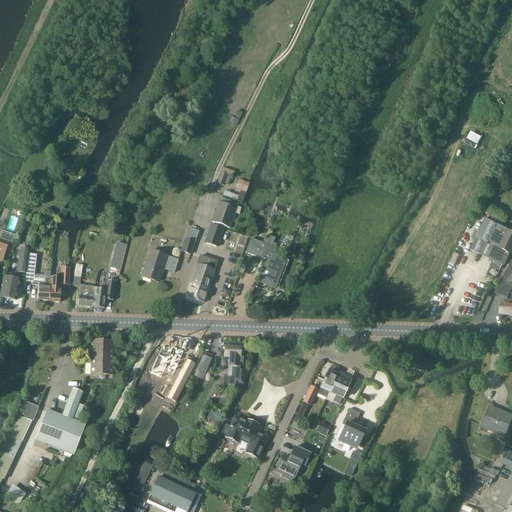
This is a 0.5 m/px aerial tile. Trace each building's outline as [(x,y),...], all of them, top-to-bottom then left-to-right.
[(201,100),(199,105),(206,109),(209,104),(206,103),(201,100)] [(235,128),(239,121),(234,118),(231,126),(235,128)] [(467,140),(478,145),(482,138),(471,132),(467,140)] [(64,170),(69,160),(58,156),(53,166),(64,170)] [(221,174),(218,182),(217,183),(217,184),(224,186),(225,184),(229,185),(232,178),(227,176),(221,174)] [(250,183),(249,183),(239,179),(235,190),(240,192),(239,196),(237,201),(243,203),(244,200),(250,183)] [(227,200),(220,197),(219,202),(212,222),(230,228),(235,213),(239,215),(241,208),(238,207),(239,204),(227,200)] [(68,210),(64,209),(61,208),(57,219),(60,220),(64,221),(68,210)] [(477,238),(471,251),(494,262),(502,265),(503,266),(509,254),(511,247),(511,232),(500,227),(485,220),(477,238)] [(218,247),(223,229),(210,225),(204,243),(218,247)] [(191,255),(199,231),(188,227),(181,252),(191,255)] [(277,246),(273,244),(275,239),(268,236),(265,245),(251,240),(246,254),(259,259),(261,256),(268,258),(259,282),(275,288),(285,260),(273,256),(276,249),(277,246)] [(0,240),(0,248),(1,249),(0,253),(0,260),(6,262),(11,244),(0,240)] [(120,270),(126,246),(116,244),(110,268),(120,270)] [(26,274),(28,255),(29,248),(19,247),(16,273),(26,274)] [(174,273),(178,260),(151,251),(143,277),(158,282),(162,269),(174,273)] [(454,267),(459,256),(454,253),(449,264),(454,267)] [(35,255),(28,255),(26,274),(25,282),(33,283),(33,285),(38,286),(38,295),(36,295),(36,300),(37,300),(37,301),(49,302),(50,277),(51,272),(44,271),(44,275),(34,274),(34,267),(35,255)] [(203,303),(214,270),(217,262),(200,256),(186,297),(203,303)] [(68,284),(69,269),(61,269),(60,278),(50,277),(49,302),(60,302),(61,284),(68,284)] [(4,278),(0,297),(16,300),(20,281),(4,278)] [(95,288),(93,307),(104,309),(105,299),(113,300),(115,282),(108,281),(107,289),(95,288)] [(80,287),(78,306),(93,307),(95,288),(80,286),(80,287)] [(511,300),(509,300),(508,300),(508,304),(506,304),(502,303),(500,315),(511,316),(511,300)] [(112,373),(114,341),(92,340),(91,364),(100,364),(100,373),(112,373)] [(243,367),(243,357),(240,357),(241,347),(225,346),(225,357),(229,357),(228,366),(232,366),(232,376),(227,376),(227,385),(235,385),(236,384),(243,384),(244,370),(239,369),(240,366),(243,367)] [(162,347),(150,374),(161,379),(166,368),(175,372),(184,352),(172,347),(171,351),(162,347)] [(209,363),(201,359),(192,379),(200,383),(209,363)] [(186,360),(166,398),(176,403),(195,365),(186,360)] [(329,372),(318,395),(326,399),(329,392),(337,375),(329,372)] [(337,375),(329,392),(337,396),(334,403),(339,406),(350,382),(337,375)] [(310,406),(317,391),(310,387),(303,403),(310,406)] [(78,422),(83,407),(78,405),(82,393),(73,390),(62,417),(48,411),(37,440),(74,454),(85,425),(78,422)] [(33,423),(39,408),(24,402),(19,417),(33,423)] [(309,408),(303,406),(295,424),(301,426),(309,408)] [(505,436),(511,419),(511,417),(489,408),(482,427),(505,436)] [(345,427),(340,438),(357,447),(364,450),(368,440),(362,437),(365,431),(354,426),(360,414),(349,409),(342,425),(345,427)] [(220,417),(214,414),(211,420),(216,423),(220,417)] [(255,437),(257,434),(254,433),(257,426),(247,421),(246,423),(236,418),(232,426),(231,425),(230,428),(231,429),(227,438),(237,443),(239,439),(251,444),(246,453),(257,458),(265,442),(255,437)] [(320,422),(316,431),(326,436),(330,427),(320,422)] [(8,436),(0,452),(0,484),(2,479),(4,480),(22,442),(19,441),(8,436)] [(303,470),(310,455),(299,450),(294,462),(283,457),(275,472),(293,481),(299,468),(303,470)] [(134,463),(137,456),(127,451),(124,458),(134,463)] [(358,461),(360,456),(360,455),(353,452),(351,458),(354,459),(358,461)] [(511,457),(504,454),(500,463),(511,468),(511,469),(511,467),(511,457)] [(166,510),(180,480),(164,473),(161,480),(159,479),(151,496),(150,496),(147,501),(166,510)] [(170,511),(192,511),(194,509),(189,507),(195,495),(192,494),(195,487),(180,480),(166,510),(170,511)] [(32,500),(35,496),(29,492),(26,495),(32,500)]
